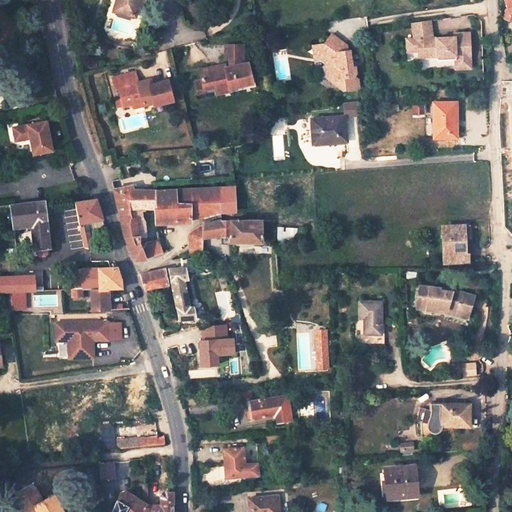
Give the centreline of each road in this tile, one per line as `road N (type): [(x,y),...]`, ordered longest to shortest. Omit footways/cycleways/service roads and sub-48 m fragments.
road 1 (secondary): [(50,0),(70,101),(176,425),(180,511)]
road 2 (residential): [(493,0),(503,373),(497,511)]
road 3 (unknown): [(29,387),(146,370),(162,377)]
road 4 (track): [(493,9),(373,21)]
